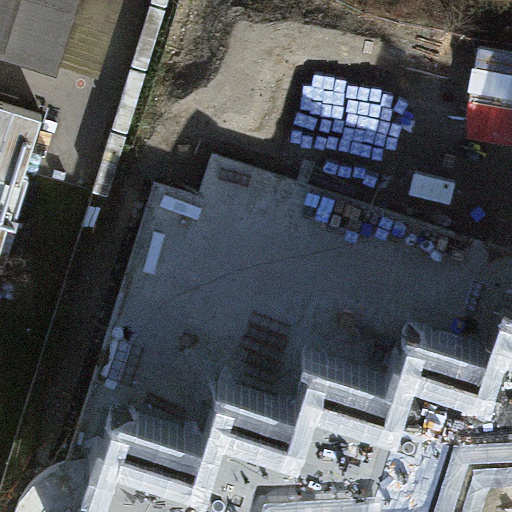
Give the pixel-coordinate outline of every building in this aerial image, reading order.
[(109,0),(0,0),(0,43),(86,71),(109,0)] [(0,188),(19,195),(45,114),(0,100),(0,188)] [(0,255),(19,195),(0,188),(0,255)] [(511,316),(509,315),(489,365),(483,464),(511,461),(511,316)] [(396,396),(318,370),(302,419),(293,511),(466,511),(483,464),(489,365),(413,341),(396,396)] [(209,457),(120,429),(91,511),(293,511),(302,419),(228,398),(209,457)]
